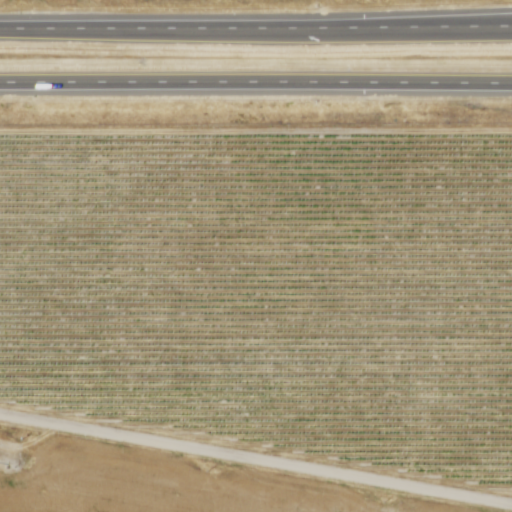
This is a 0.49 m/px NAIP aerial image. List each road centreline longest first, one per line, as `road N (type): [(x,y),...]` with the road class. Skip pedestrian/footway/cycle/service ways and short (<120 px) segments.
road 1 (trunk): [(0,84),(511,86)]
road 2 (trunk): [(511,34),(0,34)]
